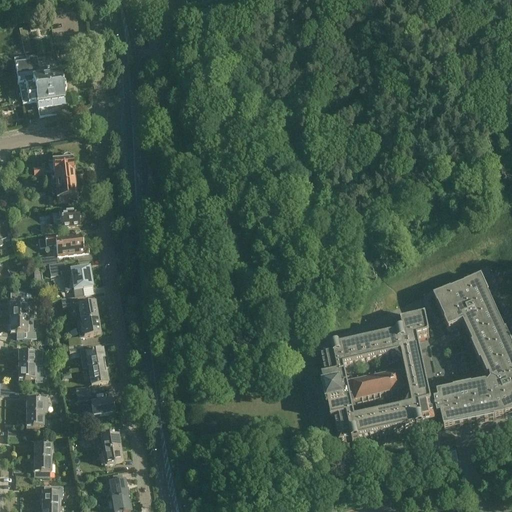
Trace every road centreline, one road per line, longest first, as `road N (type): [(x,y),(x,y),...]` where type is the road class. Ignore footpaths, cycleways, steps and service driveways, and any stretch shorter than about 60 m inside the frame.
road 1 (residential): [(102,122),(115,290),(150,511)]
road 2 (secondary): [(156,396),(141,231)]
road 3 (tertiary): [(389,511),(511,476)]
road 4 (residential): [(96,0),(102,122)]
road 5 (secondary): [(183,511),(156,396)]
